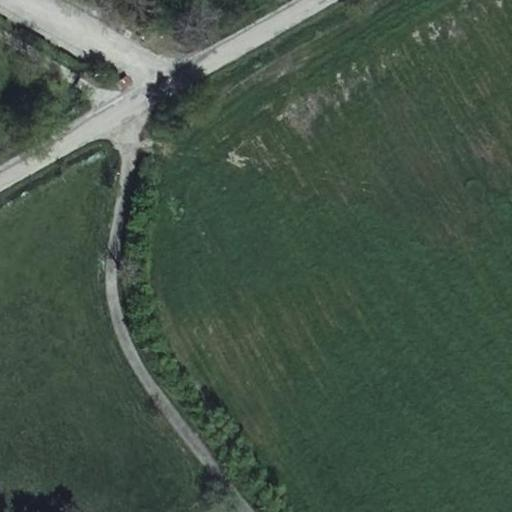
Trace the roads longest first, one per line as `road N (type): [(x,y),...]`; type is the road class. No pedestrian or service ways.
road 1 (unclassified): [(248,511),(172,415),(129,342),(117,304),(114,257),(141,94)]
road 2 (unclassified): [(0,175),(141,94)]
road 3 (unclassified): [(37,0),(173,75)]
road 4 (unclassified): [(173,75),(305,0)]
